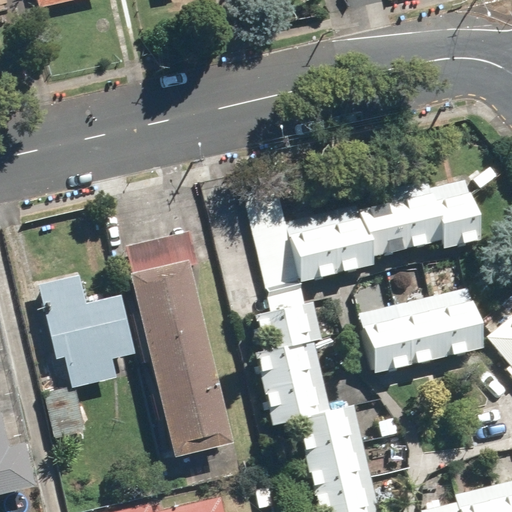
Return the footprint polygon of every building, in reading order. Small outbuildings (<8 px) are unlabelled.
[(36,0),(39,10),(81,0),(36,0)] [(511,511),(511,457),(488,463),(493,485),(455,494),(457,503),(422,511),(421,511),(372,511),(378,511),(352,405),(328,411),(311,338),(331,333),(326,312),(315,314),(312,300),(303,302),(298,284),(368,267),(366,259),(441,241),(443,248),(482,239),(467,177),(428,186),(426,177),(351,195),(354,207),(284,224),(275,188),(241,196),(268,309),(255,313),(264,350),(251,353),(268,425),(295,419),(317,511),(511,511)] [(218,478),(240,473),(190,264),(198,262),(190,228),(123,244),(174,455),(211,447),(218,478)] [(85,300),(78,272),(36,282),(54,359),(62,357),(69,387),(71,387),(75,386),(115,376),(110,357),(134,351),(120,291),(85,300)] [(485,345),(471,285),(358,312),(372,372),(485,345)] [(511,314),(485,336),(511,368),(511,314)] [(86,432),(75,386),(71,387),(69,387),(41,394),(52,440),(86,432)] [(0,493),(34,485),(24,444),(1,450),(0,446),(0,493)] [(223,511),(220,496),(154,511),(121,511),(121,509),(106,511),(223,511)]
